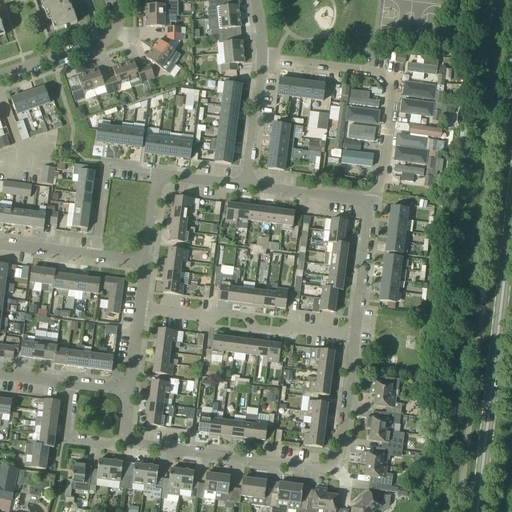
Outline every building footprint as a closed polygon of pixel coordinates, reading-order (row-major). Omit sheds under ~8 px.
[(46,0),(48,3),(42,5),(45,13),(48,12),(52,25),(55,24),(57,31),(64,28),(66,29),(67,27),(77,24),(74,14),(80,12),(83,21),(79,23),(81,28),(91,24),(85,6),(76,9),(75,7),(80,5),(82,2),(77,0),(75,0),(72,1),(71,0),(46,0)] [(169,16),(169,0),(168,0),(155,0),(156,5),(146,5),(146,16),(164,16),(169,16)] [(210,20),(239,17),(238,6),(228,7),(227,0),(208,2),(210,20)] [(164,16),(146,16),(146,28),(164,28),(164,16)] [(218,37),(231,36),(230,29),(240,28),(239,17),(210,20),(212,37),(218,37)] [(223,43),(224,54),(243,53),(242,42),(231,43),(231,36),(218,37),(219,44),(223,43)] [(153,49),(174,65),(181,56),(159,40),(153,49)] [(174,65),(153,49),(146,58),(169,75),(176,66),(174,65)] [(244,64),(243,53),(224,54),(225,65),(221,66),(221,73),(234,71),(234,65),(244,64)] [(123,64),(129,82),(139,79),(141,83),(148,81),(143,68),(137,70),(134,61),(123,65),(123,64)] [(116,78),(109,80),(114,93),(120,91),(119,86),(129,82),(123,64),(122,64),(123,65),(112,68),(116,78)] [(413,74),(412,82),(431,84),(432,76),(436,76),(437,67),(408,64),(407,73),(413,74)] [(143,68),(148,81),(154,79),(150,66),(143,68)] [(114,93),(109,80),(103,82),(98,69),(88,73),(88,72),(87,72),(94,90),(104,87),(107,95),(114,93)] [(437,87),(443,88),(446,70),(439,69),(437,87)] [(96,97),(94,90),(87,72),(87,73),(77,77),(80,86),(70,89),(75,102),(85,99),(86,100),(96,97)] [(286,80),(279,79),(277,96),(288,97),(290,81),(287,80),(287,79),(286,79),(286,80)] [(295,81),(290,81),(288,97),(300,99),(302,82),(295,81),(296,81),(295,80),(295,81)] [(302,82),(300,99),(311,100),(313,84),(309,83),(309,82),(308,83),(302,82)] [(223,94),(239,97),(240,90),(241,90),(240,90),(241,85),(225,83),(223,94)] [(313,84),(311,100),(322,101),(325,85),(318,84),(318,83),(317,83),(317,84),(313,84)] [(402,98),(434,102),(436,87),(404,83),(402,98)] [(340,103),(347,104),(348,97),(349,86),(343,86),(342,85),(341,93),(340,103)] [(441,104),(442,99),(443,88),(437,87),(436,98),(435,104),(441,104)] [(37,90),(33,92),(39,107),(50,104),(44,88),(38,90),(37,89),(37,90)] [(352,88),(350,103),(380,107),(381,99),(371,97),(372,91),(352,88)] [(26,94),(22,96),(28,111),(39,107),(33,92),(27,94),(27,93),(26,93),(26,94)] [(222,106),(238,108),(239,101),(240,102),(240,101),(239,101),(239,97),(223,94),(222,106)] [(11,99),(17,115),(28,111),(22,96),(16,98),(16,97),(15,97),(16,98),(11,99)] [(175,97),(174,106),(182,106),(183,97),(175,97)] [(421,117),(432,119),(434,105),(402,100),(400,115),(411,116),(410,124),(420,126),(421,117)] [(347,104),(340,103),(339,110),(338,110),(338,114),(346,115),(346,113),(347,104)] [(440,118),(440,116),(441,106),(435,105),(433,116),(433,122),(439,123),(439,121),(440,118)] [(220,117),(237,119),(237,113),(238,113),(238,112),(237,112),(238,108),(222,106),(220,117)] [(352,120),(378,123),(379,111),(353,108),(352,120)] [(447,129),(457,129),(457,109),(447,109),(447,129)] [(317,129),(326,130),(327,131),(329,115),(319,113),(317,129)] [(219,129),(235,131),(236,124),(237,124),(236,123),(237,119),(220,117),(219,129)] [(22,121),(16,124),(22,141),(29,139),(22,121)] [(335,139),(342,140),(345,122),(337,121),(336,128),(335,139)] [(272,135),(288,137),(289,126),(273,124),(272,131),(271,130),(271,131),(272,131),(272,135)] [(351,124),(348,139),(375,143),(378,128),(351,124)] [(107,144),(109,128),(98,126),(96,142),(103,143),(103,144),(103,143),(107,144)] [(393,147),(427,150),(428,138),(439,139),(440,130),(408,127),(407,137),(394,136),(393,147)] [(109,128),(107,144),(112,145),(112,146),(112,145),(119,145),(121,129),(109,128)] [(121,129),(119,145),(125,146),(125,147),(126,147),(126,146),(130,147),(132,131),(121,129)] [(235,135),(235,131),(219,129),(217,140),(234,142),(234,135),(235,136),(236,135),(235,135)] [(132,131),(130,147),(134,147),(134,148),(135,149),(135,148),(142,148),(144,132),(132,131)] [(293,150),(293,149),(294,138),(288,138),(288,137),(272,135),(271,140),(270,139),(270,140),(271,140),(270,147),(293,150)] [(0,147),(9,146),(7,136),(0,137),(0,147)] [(146,138),(144,154),(151,155),(151,156),(152,155),(156,155),(158,139),(146,138)] [(158,139),(156,155),(160,156),(160,157),(161,156),(167,157),(169,141),(158,139)] [(341,151),(342,140),(335,139),(334,146),(332,157),(339,158),(340,158),(341,151)] [(216,151),(232,154),(233,147),(234,147),(234,146),(233,146),(234,142),(217,140),(216,151)] [(169,141),(167,157),(174,158),(173,159),(174,159),(174,158),(179,158),(181,142),(169,141)] [(181,142),(179,158),(183,159),(182,160),(183,160),(183,159),(190,160),(192,143),(181,142)] [(285,160),(292,161),(294,150),(293,149),(293,150),(270,147),(270,153),(269,153),(268,154),(269,154),(269,158),(285,160)] [(343,158),(374,162),(376,149),(363,148),(363,153),(344,151),(343,158)] [(394,162),(426,166),(428,153),(396,149),(394,162)] [(214,163),(231,165),(232,158),(233,158),(232,157),(232,154),(216,151),(214,163)] [(285,160),(269,158),(268,162),(267,162),(267,163),(268,163),(267,170),(284,172),(285,160)] [(434,159),(433,170),(438,171),(441,171),(443,159),(440,159),(434,158),(434,159)] [(78,182),(96,185),(97,179),(94,179),(94,172),(87,172),(88,166),(74,165),(73,175),(72,175),(72,181),(78,182)] [(413,176),(423,177),(424,171),(395,167),(394,174),(402,175),(401,182),(412,183),(413,176)] [(76,193),(91,195),(92,189),(96,190),(96,185),(78,182),(76,193)] [(75,205),(93,207),(94,202),(91,201),(91,195),(76,193),(75,205)] [(199,200),(175,197),(174,208),(197,211),(198,211),(199,200)] [(238,205),(236,224),(235,229),(240,229),(242,220),(248,221),(250,204),(242,203),(242,206),(238,205)] [(73,216),(89,218),(89,212),(93,212),(93,207),(75,205),(69,204),(68,215),(74,216),(73,216)] [(238,205),(227,204),(225,223),(236,224),(238,205)] [(250,204),(248,221),(259,222),(261,208),(257,208),(258,205),(250,204)] [(261,208),(259,222),(270,224),(273,207),(265,206),(264,209),(261,208)] [(273,207),(270,224),(276,225),(275,234),(280,234),(281,230),(284,211),(280,211),(280,208),(273,207)] [(390,218),(406,220),(408,209),(391,207),(391,214),(390,214),(389,214),(390,214),(390,218)] [(3,224),(9,225),(11,210),(0,208),(0,227),(3,228),(3,224)] [(170,219),(187,221),(187,215),(197,216),(197,211),(174,208),(173,212),(171,211),(170,219)] [(22,211),(11,210),(9,225),(15,226),(15,229),(20,230),(22,211)] [(26,227),(32,228),(34,213),(22,211),(20,230),(25,231),(26,227)] [(296,240),(298,227),(293,227),(295,212),(284,211),(281,230),(292,231),(291,239),(296,240)] [(50,224),(52,212),(48,212),(45,212),(45,214),(34,213),(32,228),(38,229),(37,232),(43,233),(44,224),(50,224)] [(72,228),(76,228),(80,229),(80,232),(87,233),(89,218),(73,216),(72,228)] [(388,230),(405,232),(406,220),(390,218),(389,223),(388,222),(388,223),(389,223),(388,230)] [(171,231),(190,233),(194,234),(195,229),(186,227),(187,221),(170,219),(169,227),(171,227),(171,231)] [(330,220),(329,232),(344,234),(346,222),(330,220)] [(387,241),(403,243),(405,232),(388,230),(388,236),(387,236),(387,237),(388,237),(387,241)] [(190,233),(171,231),(170,242),(189,244),(190,233)] [(343,245),(343,244),(344,234),(329,232),(328,243),(332,244),(333,244),(343,245)] [(386,246),(386,253),(402,255),(403,243),(387,241),(387,245),(386,245),(385,246),(386,246)] [(332,244),(331,255),(346,257),(348,246),(348,245),(343,244),(343,245),(333,244),(332,244)] [(169,249),(167,260),(186,262),(188,251),(169,249)] [(323,265),(330,266),(345,268),(346,257),(331,255),(325,254),(323,265)] [(401,258),(385,256),(384,263),(383,262),(383,263),(384,263),(384,267),(400,269),(401,258)] [(186,262),(167,260),(167,264),(164,263),(163,271),(180,273),(181,267),(190,268),(191,263),(186,262)] [(16,266),(0,264),(0,275),(6,277),(7,269),(15,270),(16,266)] [(330,266),(328,277),(343,279),(345,268),(330,266)] [(22,267),(22,271),(21,279),(27,280),(29,268),(22,267)] [(382,279),(398,281),(400,269),(384,267),(383,271),(382,271),(382,272),(383,272),(382,279)] [(43,270),(32,268),(29,289),(33,290),(34,284),(41,285),(43,270)] [(55,271),(54,271),(43,270),(41,285),(49,286),(48,292),(52,293),(53,289),(52,289),(54,274),(55,274),(55,271)] [(165,279),(164,282),(183,285),(188,286),(188,280),(179,279),(180,273),(163,271),(162,279),(165,279)] [(222,274),(216,273),(214,286),(220,287),(218,301),(229,302),(232,279),(232,276),(222,275),(222,274)] [(52,289),(53,289),(60,290),(59,296),(63,297),(66,276),(55,274),(54,274),(52,289)] [(0,275),(0,287),(13,289),(13,285),(5,284),(6,277),(0,275)] [(75,292),(77,277),(66,276),(63,297),(67,297),(67,291),(75,292)] [(77,277),(75,292),(82,293),(81,299),(86,300),(89,279),(77,277)] [(122,292),(123,280),(100,277),(99,280),(100,280),(98,295),(102,295),(103,290),(110,291),(122,292)] [(328,277),(327,288),(327,289),(337,290),(342,291),(342,290),(343,279),(328,277)] [(89,279),(86,300),(90,300),(90,294),(98,295),(100,280),(99,280),(89,279)] [(232,305),(240,306),(242,289),(236,288),(237,279),(232,279),(229,302),(233,303),(232,305)] [(381,286),(381,290),(397,292),(398,281),(382,279),(381,285),(380,285),(380,286),(381,286)] [(163,294),(182,296),(183,285),(164,282),(163,294)] [(265,292),(263,309),(270,310),(271,307),(274,308),(277,289),(277,285),(272,284),(271,293),(265,292)] [(12,293),(13,289),(0,287),(0,299),(3,300),(3,299),(4,292),(12,293)] [(322,288),(321,299),(335,301),(337,290),(327,289),(327,288),(322,288)] [(252,305),(254,291),(242,289),(240,306),(248,307),(248,305),(252,305)] [(285,309),(287,298),(288,290),(277,289),(274,308),(285,309)] [(379,302),(394,303),(396,304),(397,292),(381,290),(380,294),(379,294),(379,295),(380,295),(379,302)] [(122,292),(110,291),(107,313),(106,313),(105,317),(111,318),(112,314),(119,315),(122,292)] [(263,309),(265,292),(254,291),(252,305),(255,305),(255,308),(263,309)] [(334,312),(335,301),(321,299),(313,298),(311,313),(319,314),(319,311),(334,313),(334,312)] [(0,299),(0,310),(2,311),(3,303),(13,305),(13,301),(10,300),(3,299),(3,300),(0,299)] [(115,335),(117,328),(105,325),(103,333),(115,335)] [(158,329),(157,340),(176,343),(177,332),(158,329)] [(34,344),(27,343),(27,336),(23,336),(20,357),(32,359),(34,344)] [(211,355),(222,357),(225,338),(214,336),(212,350),(206,350),(204,362),(210,363),(211,355)] [(225,338),(222,357),(222,361),(227,362),(228,353),(234,353),(236,337),(228,336),(228,338),(225,338)] [(32,359),(43,360),(46,339),(35,337),(34,344),(32,359)] [(244,338),(236,337),(234,353),(245,355),(247,341),(244,340),(244,338)] [(56,347),(49,346),(50,339),(46,339),(43,360),(54,361),(55,361),(56,347)] [(247,341),(245,355),(257,356),(259,340),(251,339),(251,341),(247,341)] [(180,343),(176,343),(157,340),(156,344),(154,344),(153,351),(170,353),(170,347),(179,348),(180,343)] [(266,341),(259,340),(257,356),(263,357),(262,366),(267,367),(267,362),(270,343),(266,343),(266,341)] [(66,366),(68,351),(68,345),(57,343),(56,347),(55,361),(54,361),(54,364),(66,366)] [(281,345),(270,343),(267,362),(278,364),(281,345)] [(0,345),(0,357),(13,359),(14,352),(18,353),(19,346),(14,346),(14,347),(0,345)] [(68,351),(66,366),(77,367),(80,346),(76,346),(75,352),(68,351)] [(80,346),(77,367),(89,369),(90,354),(84,353),(84,347),(80,346)] [(100,370),(103,349),(99,349),(98,355),(90,354),(89,369),(100,370)] [(112,372),(113,357),(107,356),(108,350),(103,349),(100,370),(112,372)] [(310,360),(333,363),(334,352),(311,349),(310,360)] [(154,363),(173,365),(177,366),(178,361),(169,360),(170,353),(153,351),(152,359),(154,359),(154,363)] [(317,372),(334,375),(335,367),(333,367),(333,363),(310,360),(309,365),(318,366),(317,372)] [(173,365),(154,363),(153,374),(172,376),(173,365)] [(307,383),(330,386),(331,382),(333,382),(334,375),(317,372),(316,378),(307,377),(307,383)] [(369,394),(375,395),(390,396),(396,397),(397,397),(398,391),(400,380),(388,378),(387,384),(371,382),(369,394)] [(150,392),(169,394),(171,383),(152,381),(150,392)] [(329,397),(329,392),(330,386),(307,383),(304,382),(302,397),(314,398),(315,395),(329,397)] [(146,403),(163,405),(164,399),(173,400),(174,395),(169,394),(150,392),(150,396),(147,395),(146,403)] [(389,408),(389,414),(395,415),(400,416),(402,404),(395,404),(396,397),(390,396),(375,395),(373,406),(389,408)] [(0,399),(0,400),(0,420),(1,421),(2,415),(10,416),(12,401),(0,399)] [(43,412),(58,413),(59,402),(38,399),(38,403),(44,404),(43,412)] [(307,412),(326,415),(328,404),(309,401),(307,412)] [(147,415),(166,417),(171,418),(171,412),(162,411),(163,405),(146,403),(145,411),(148,411),(147,415)] [(212,410),(211,415),(209,434),(212,434),(212,437),(220,438),(222,421),(216,420),(217,411),(212,410)] [(35,422),(56,425),(58,413),(43,412),(42,419),(36,418),(35,422)] [(311,424),(327,426),(328,419),(326,418),(326,415),(307,412),(303,412),(302,417),(311,418),(311,424)] [(200,413),(199,420),(198,432),(209,434),(211,415),(200,413)] [(383,413),(383,419),(366,417),(365,429),(370,430),(391,432),(392,426),(394,426),(395,415),(389,414),(383,413)] [(256,421),(254,440),(265,441),(267,427),(273,428),(274,415),(268,414),(267,422),(256,421)] [(146,426),(165,428),(166,417),(147,415),(146,426)] [(245,418),(245,424),(242,441),(250,442),(250,439),(254,440),(256,421),(257,416),(246,415),(245,418)] [(231,437),(233,422),(222,421),(220,438),(227,439),(228,436),(231,437)] [(40,434),(55,436),(56,425),(35,422),(35,426),(41,427),(40,434)] [(242,441),(245,424),(233,422),(231,437),(235,437),(235,440),(242,441)] [(300,434),(304,435),(323,437),(324,434),(326,434),(327,426),(311,424),(310,430),(301,429),(300,434)] [(385,443),(384,449),(390,450),(402,451),(403,440),(390,439),(391,432),(370,430),(369,441),(385,443)] [(55,436),(40,434),(39,442),(28,440),(27,444),(49,447),(48,448),(53,448),(55,436)] [(304,435),(303,446),(322,448),(323,437),(304,435)] [(24,456),(32,457),(47,459),(48,448),(49,447),(27,444),(25,444),(24,456)] [(362,453),(360,464),(366,465),(382,467),(382,466),(383,460),(389,461),(390,450),(384,449),(379,448),(378,455),(362,453)] [(31,464),(25,463),(24,467),(46,470),(47,459),(32,457),(31,464)] [(91,473),(89,485),(89,491),(95,492),(97,479),(108,481),(111,461),(99,460),(97,474),(91,473)] [(119,489),(125,490),(127,478),(121,477),(123,463),(111,461),(108,481),(119,482),(119,489)] [(77,483),(89,485),(91,473),(92,470),(85,469),(86,465),(74,463),(71,488),(77,488),(77,483)] [(127,478),(125,490),(132,490),(132,484),(144,486),(146,466),(134,465),(133,478),(127,478)] [(381,478),(380,485),(391,486),(393,475),(386,474),(387,467),(382,466),(382,467),(366,465),(364,476),(381,478)] [(0,499),(12,502),(15,485),(18,471),(18,470),(0,466),(0,467),(0,499)] [(156,498),(160,498),(162,482),(156,482),(158,468),(146,466),(144,486),(142,496),(147,497),(150,493),(154,493),(156,498)] [(182,471),(170,469),(168,483),(162,482),(160,498),(167,499),(167,495),(179,497),(180,489),(182,471)] [(18,471),(15,485),(21,486),(24,471),(18,470),(18,471)] [(197,499),(197,498),(198,487),(192,486),(194,472),(182,471),(180,489),(191,490),(190,498),(197,499)] [(215,501),(216,493),(218,475),(206,474),(205,485),(199,484),(198,487),(197,498),(215,501)] [(223,494),(222,502),(233,503),(235,492),(228,491),(229,488),(230,477),(218,475),(216,493),(223,494)] [(241,496),(252,498),(254,480),(243,478),(241,489),(241,492),(235,492),(233,503),(240,504),(241,496)] [(251,505),(269,508),(271,496),(265,495),(265,492),(266,481),(254,480),(252,498),(251,505)] [(271,496),(269,508),(287,510),(291,485),(279,483),(277,497),(271,496)] [(305,511),(307,503),(307,501),(301,500),(303,486),(291,485),(287,510),(296,511),(295,511),(305,511)] [(399,487),(391,486),(380,485),(379,491),(391,492),(398,493),(399,487)] [(324,510),(326,495),(327,489),(315,488),(313,504),(307,503),(305,511),(317,511),(317,509),(324,510)] [(370,511),(374,511),(377,510),(382,511),(389,506),(390,496),(382,495),(381,500),(378,503),(368,490),(359,498),(370,511)] [(335,511),(338,496),(326,495),(324,510),(323,511),(335,511)] [(73,506),(74,499),(65,497),(64,504),(73,506)] [(370,511),(359,498),(354,502),(356,504),(355,504),(356,506),(353,508),(351,508),(350,511),(370,511)]
